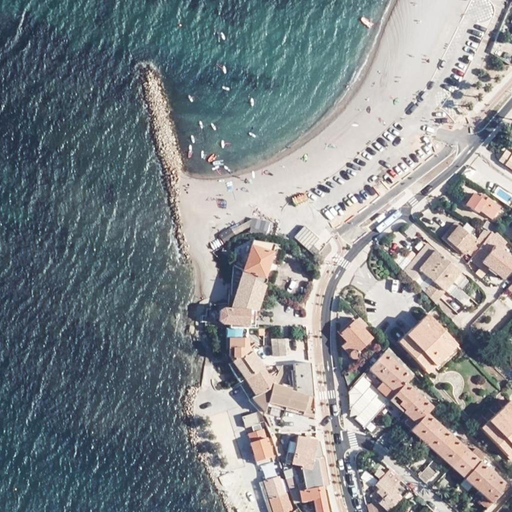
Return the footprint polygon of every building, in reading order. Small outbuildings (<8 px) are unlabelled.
[(508,48),(511,42),(511,33),(503,43),(508,48)] [(503,44),(494,41),(490,53),(495,56),(503,44)] [(511,150),(509,153),(504,150),(498,158),(511,168),(511,150)] [(492,218),(501,205),(482,192),(479,195),(473,191),(465,203),(477,212),(479,210),(492,218)] [(253,218),(250,227),(268,231),(270,222),(253,218)] [(485,220),(481,226),(490,231),(492,232),(495,226),(485,220)] [(440,236),(444,239),(446,237),(458,225),(454,221),(440,236)] [(305,225),(295,237),(309,250),(314,245),(319,239),(305,225)] [(466,250),(472,255),(474,252),(484,239),(480,235),(476,240),(458,225),(446,237),(460,250),(464,253),(466,250)] [(219,235),(224,243),(235,236),(230,228),(219,235)] [(482,262),(489,268),(503,278),(511,265),(511,258),(500,249),(489,241),(491,239),(502,247),(506,241),(498,231),(493,233),(492,232),(490,231),(484,239),(474,252),(483,259),(482,262)] [(458,252),(460,250),(446,237),(444,239),(458,252)] [(250,274),(264,283),(267,282),(268,278),(265,276),(275,243),(254,240),(244,269),(251,272),(250,274)] [(500,249),(511,258),(511,257),(511,247),(506,241),(502,247),(500,249)] [(401,250),(392,259),(412,280),(422,269),(433,281),(423,291),(433,301),(444,290),(460,275),(461,274),(431,243),(412,261),(401,250)] [(321,251),(314,245),(309,250),(315,256),(321,251)] [(472,255),(470,259),(486,272),(489,268),(482,262),(483,259),(474,252),(472,255)] [(244,269),(231,308),(235,308),(255,310),(264,283),(250,274),(251,272),(244,269)] [(465,280),(460,275),(444,290),(449,296),(465,280)] [(230,308),(228,308),(224,308),(220,311),(220,319),(224,322),(230,323),(231,308),(230,308)] [(248,324),(249,309),(235,308),(231,308),(230,323),(230,327),(248,327),(248,324)] [(416,331),(430,317),(426,314),(413,327),(416,331)] [(340,333),(354,320),(352,317),(338,331),(340,333)] [(402,345),(425,368),(432,361),(435,364),(456,342),(430,317),(416,331),(413,327),(405,335),(409,338),(402,345)] [(371,337),(354,320),(340,333),(346,339),(341,344),(349,352),(349,355),(351,357),(354,358),(356,357),(358,355),(358,354),(357,351),(371,337)] [(398,342),(402,345),(409,338),(405,335),(398,342)] [(228,353),(232,361),(241,355),(241,354),(248,350),(248,336),(229,336),(228,353)] [(271,338),(273,355),(285,354),(284,346),(284,338),(271,338)] [(232,361),(229,363),(239,382),(240,381),(263,367),(252,351),(242,357),(241,355),(232,361)] [(368,368),(348,390),(349,408),(351,413),(355,413),(357,416),(354,418),(363,427),(364,427),(390,399),(406,382),(411,376),(412,376),(403,368),(406,365),(400,358),(396,362),(394,365),(392,363),(394,361),(383,351),(377,358),(368,368)] [(371,353),(360,360),(368,368),(377,358),(371,353)] [(432,361),(425,368),(430,373),(436,366),(435,364),(432,361)] [(298,412),(315,417),(313,397),(310,362),(294,363),(293,368),(291,369),(291,371),(292,384),(289,384),(283,382),(282,385),(278,383),(274,382),(272,385),(272,387),(252,397),(251,397),(264,409),(266,404),(267,400),(299,408),(298,412)] [(276,377),(274,382),(278,383),(287,363),(283,363),(276,376),(276,377)] [(252,396),(252,397),(272,387),(272,385),(274,382),(272,380),(276,377),(273,374),(269,376),(264,367),(263,367),(240,381),(252,396)] [(406,382),(390,399),(403,411),(416,397),(413,395),(415,392),(406,382)] [(264,409),(251,397),(249,399),(263,414),(264,409)] [(416,423),(432,406),(421,397),(419,400),(416,397),(403,411),(407,414),(410,417),(416,423)] [(266,404),(298,412),(299,408),(267,400),(266,404)] [(480,429),(483,433),(511,404),(507,401),(480,429)] [(511,450),(511,405),(511,404),(483,433),(507,456),(511,450)] [(425,440),(437,427),(435,424),(442,416),(432,406),(416,423),(412,428),(411,430),(418,437),(420,435),(425,440)] [(246,425),(258,422),(255,411),(243,414),(246,425)] [(412,428),(416,423),(410,417),(407,414),(405,417),(405,421),(412,428)] [(437,453),(452,436),(443,427),(440,430),(437,427),(425,440),(431,445),(430,447),(431,448),(437,453)] [(248,433),(251,442),(265,438),(263,429),(248,433)] [(303,483),(297,484),(298,489),(322,485),(318,458),(314,457),(314,456),(317,439),(309,437),(310,435),(306,434),(305,437),(297,435),(296,442),(289,441),(284,459),(292,461),(291,462),(295,464),(295,465),(300,467),(300,469),(297,470),(299,478),(302,477),(303,483)] [(273,444),(277,454),(283,453),(280,444),(277,445),(274,435),(273,435),(271,436),(271,438),(271,439),(273,444)] [(452,464),(464,451),(461,448),(463,445),(452,436),(437,453),(445,461),(446,459),(452,464)] [(250,442),(256,464),(260,462),(261,465),(273,462),(269,449),(266,438),(265,438),(251,442),(250,442)] [(430,447),(431,445),(425,440),(417,449),(422,454),(430,447)] [(269,449),(273,462),(277,461),(278,459),(277,454),(273,444),(270,446),(271,449),(269,449)] [(470,452),(479,460),(483,455),(475,447),(470,452)] [(463,477),(479,460),(470,452),(469,451),(467,453),(464,451),(452,464),(457,469),(457,471),(463,477)] [(441,465),(445,461),(437,453),(433,458),(441,465)] [(318,458),(322,485),(327,485),(326,484),(321,456),(314,456),(314,457),(318,458)] [(479,488),(491,475),(488,472),(490,470),(479,460),(463,477),(472,485),(474,483),(479,488)] [(418,475),(424,481),(433,470),(427,465),(418,475)] [(366,473),(363,478),(373,485),(376,480),(366,473)] [(385,474),(381,478),(391,488),(396,484),(385,474)] [(295,475),(285,478),(292,501),(294,503),(314,500),(315,511),(325,511),(327,511),(323,488),(322,485),(298,489),(297,484),(295,475)] [(491,502),(507,485),(496,475),(493,477),(491,475),(479,488),(485,493),(483,495),(486,497),(491,502)] [(269,498),(283,494),(278,477),(264,481),(269,498)] [(467,490),(472,485),(463,477),(458,482),(467,490)] [(387,511),(401,497),(391,488),(381,478),(371,488),(379,495),(374,499),(386,510),(387,511)] [(259,482),(264,500),(269,498),(264,481),(262,481),(259,482)] [(273,511),(289,511),(291,511),(286,493),(283,494),(269,498),(273,511)] [(486,508),(491,502),(486,497),(480,503),(486,508)] [(264,500),(268,511),(273,511),(269,498),(264,500)] [(383,511),(386,510),(374,499),(371,502),(367,504),(369,511),(383,511)]
